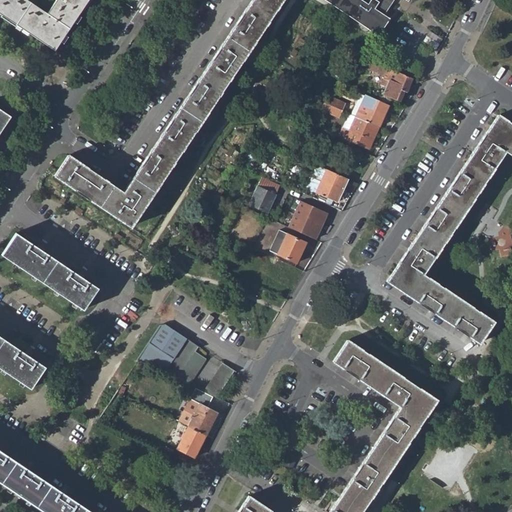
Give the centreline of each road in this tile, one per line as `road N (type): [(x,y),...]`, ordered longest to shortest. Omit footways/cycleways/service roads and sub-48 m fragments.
road 1 (residential): [(5,204),(114,280),(119,294),(77,357),(62,356),(0,314)]
road 2 (residential): [(56,130),(105,164),(120,162),(231,0)]
road 3 (residential): [(327,259),(452,60)]
road 4 (residential): [(494,89),(365,285)]
road 5 (residential): [(313,369),(368,407),(368,419),(330,471),(287,444),(285,432)]
road 6 (residential): [(192,511),(260,375)]
road 7 (residential): [(0,434),(116,511)]
road 8 (residential): [(71,107),(145,0)]
road 9 (residential): [(365,285),(467,356)]
